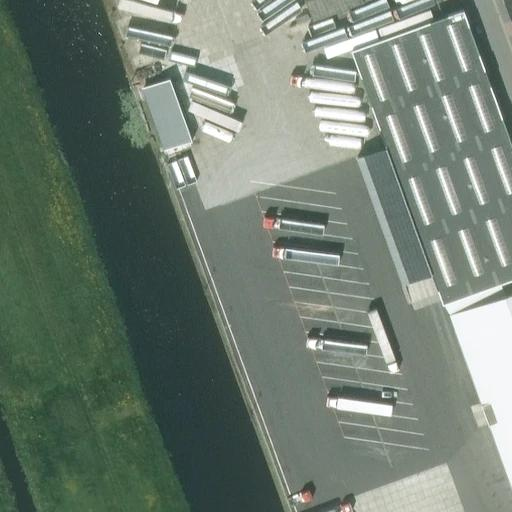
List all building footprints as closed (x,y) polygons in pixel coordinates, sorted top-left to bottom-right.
[(305,0),(313,20),(337,11),(364,1),(363,0),(305,0)] [(511,0),(503,0),(511,21),(511,22),(511,0)] [(443,16),(351,49),(387,147),(357,157),(380,221),(409,210),(443,302),(502,281),(506,293),(511,291),(511,143),(508,132),(507,129),(475,40),(474,37),(463,9),(443,16)] [(168,79),(142,89),(164,149),(191,139),(168,79)] [(511,291),(506,293),(449,314),(511,486),(511,291)]
